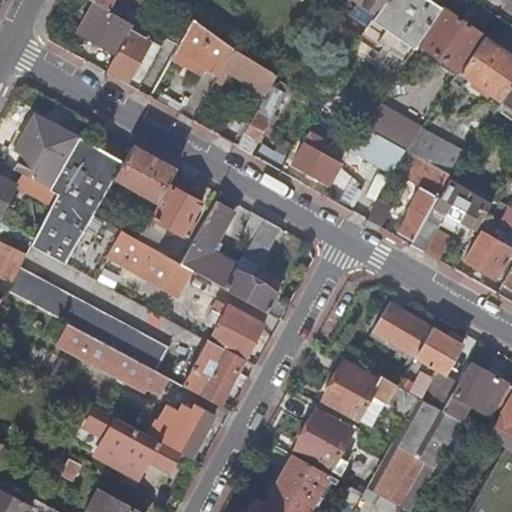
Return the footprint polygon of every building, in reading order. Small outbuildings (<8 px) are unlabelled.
[(88,0),(93,3),(116,16),(129,23),(133,25),(139,13),(130,8),(116,0),(88,0)] [(144,0),(134,0),(130,8),(139,13),(146,1),(144,0)] [(353,0),(377,16),(387,0),(353,0)] [(387,0),(377,16),(365,33),(407,62),(418,45),(443,9),(430,0),(387,0)] [(77,34),(115,55),(130,29),(133,25),(129,23),(116,16),(93,3),(77,34)] [(194,18),(180,9),(164,38),(178,45),(188,27),(194,18)] [(485,37),(443,9),(418,45),(460,73),(485,37)] [(178,45),(171,59),(202,76),(205,69),(218,76),(235,48),(194,18),(188,27),(178,45)] [(115,55),(106,72),(105,74),(126,84),(150,40),(130,29),(115,55)] [(502,102),(511,86),(511,55),(485,37),(460,73),(502,102)] [(218,76),(216,81),(223,85),(228,74),(264,95),(269,85),(274,75),(235,48),(218,76)] [(264,95),(236,146),(250,154),(277,108),(276,107),(283,93),(269,85),(264,95)] [(511,108),(511,86),(502,102),(511,108)] [(380,101),(364,125),(408,149),(423,128),(424,126),(380,101)] [(50,188),(79,137),(35,112),(14,149),(27,156),(19,169),(50,188)] [(394,173),(406,151),(362,125),(350,148),(394,173)] [(423,128),(408,149),(419,156),(428,161),(450,173),(452,175),(467,153),(423,128)] [(310,133),(292,164),(328,184),(339,165),(323,156),(329,144),(310,133)] [(57,195),(92,214),(114,178),(123,162),(79,137),(50,188),(49,190),(57,195)] [(261,146),(255,157),(280,171),(293,148),(282,142),(275,154),(261,146)] [(157,203),(175,170),(132,145),(123,162),(114,178),(157,203)] [(428,161),(419,156),(405,179),(420,187),(410,206),(406,219),(398,233),(412,241),(446,180),(450,173),(428,161)] [(0,217),(3,211),(7,213),(10,208),(6,206),(16,185),(0,177),(0,217)] [(446,180),(412,241),(410,245),(437,260),(450,237),(436,230),(440,223),(453,231),(459,221),(476,230),(486,212),(465,200),(468,193),(446,180)] [(52,205),(57,195),(49,190),(38,185),(34,196),(52,205)] [(151,219),(165,227),(182,237),(200,204),(170,187),(151,219)] [(93,281),(106,257),(121,231),(92,214),(57,195),(52,205),(34,239),(30,246),(93,281)] [(378,201),(367,220),(380,227),(390,208),(378,201)] [(191,270),(198,274),(212,250),(234,213),(216,203),(200,233),(197,232),(179,263),(191,270)] [(511,213),(508,211),(501,222),(511,228),(511,213)] [(250,241),(262,219),(249,212),(240,236),(250,241)] [(136,239),(154,250),(164,232),(165,227),(151,219),(149,218),(136,239)] [(257,267),(278,228),(262,219),(250,241),(240,258),(257,267)] [(177,296),(191,270),(179,263),(154,250),(136,239),(121,231),(106,257),(177,296)] [(504,246),(506,242),(507,240),(499,236),(496,241),(480,232),(463,261),(497,279),(511,252),(511,249),(508,248),(504,246)] [(198,274),(223,288),(233,270),(236,264),(212,250),(198,274)] [(18,268),(21,263),(0,252),(0,278),(10,283),(18,268)] [(511,266),(503,283),(511,288),(511,266)] [(6,291),(90,337),(154,371),(166,349),(18,268),(10,283),(6,291)] [(106,270),(100,282),(116,289),(122,278),(106,270)] [(223,288),(268,314),(278,295),(233,270),(223,288)] [(222,317),(228,306),(216,299),(211,311),(222,317)] [(387,303),(371,331),(415,356),(431,327),(387,303)] [(208,343),(243,362),(264,324),(228,306),(222,317),(211,311),(205,322),(216,328),(208,343)] [(398,387),(417,398),(419,398),(420,395),(443,408),(451,393),(458,381),(444,373),(457,351),(460,344),(431,327),(415,356),(398,387)] [(158,392),(166,378),(154,371),(90,337),(80,356),(145,391),(148,387),(158,392)] [(219,406),(243,362),(208,343),(205,341),(181,386),(219,406)] [(471,358),(457,351),(444,373),(458,381),(471,358)] [(382,410),(403,422),(417,398),(398,387),(381,377),(379,381),(344,361),(321,401),(356,420),(366,402),(382,410)] [(443,408),(441,411),(460,422),(471,404),(489,414),(506,383),(471,363),(454,394),(451,393),(443,408)] [(511,387),(509,393),(511,394),(488,435),(505,444),(503,447),(504,447),(511,451),(511,387)] [(403,422),(361,495),(359,499),(374,506),(380,496),(395,504),(408,511),(409,511),(461,423),(460,422),(441,411),(419,398),(417,398),(403,422)] [(370,428),(382,410),(366,402),(356,420),(370,428)] [(178,452),(190,458),(214,414),(193,403),(190,410),(183,407),(180,412),(173,408),(156,440),(157,440),(178,452)] [(157,440),(156,440),(139,431),(128,425),(95,407),(88,422),(89,423),(86,428),(104,438),(97,453),(137,475),(147,458),(157,440)] [(316,410),(293,450),(339,475),(346,463),(335,456),(351,429),(316,410)] [(128,425),(139,431),(145,422),(133,416),(128,425)] [(168,469),(178,452),(157,440),(147,458),(168,469)] [(511,511),(511,451),(504,447),(491,470),(511,481),(511,483),(495,511),(511,511)] [(327,475),(291,455),(264,504),(277,511),(307,511),(312,503),(317,505),(320,500),(315,497),(327,475)] [(73,479),(82,465),(69,458),(62,472),(73,479)] [(495,511),(511,483),(511,481),(491,470),(466,511),(495,511)] [(347,502),(354,490),(345,485),(338,497),(347,502)] [(0,488),(0,511),(27,511),(31,505),(0,488)] [(86,511),(138,511),(98,490),(86,511)] [(351,511),(359,499),(361,495),(354,490),(347,502),(340,511),(351,511)] [(380,496),(374,506),(383,511),(390,511),(395,504),(380,496)] [(277,511),(264,504),(255,499),(248,511),(277,511)]
